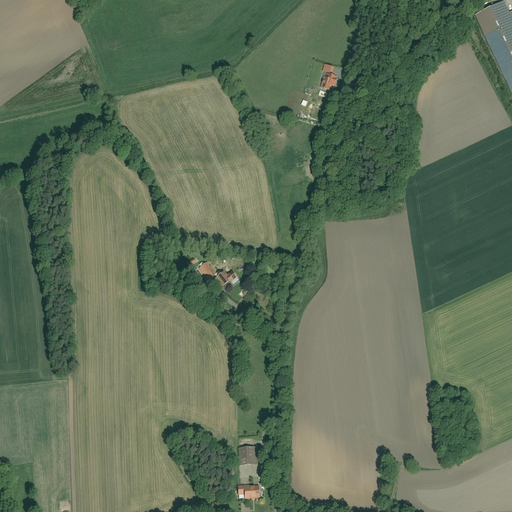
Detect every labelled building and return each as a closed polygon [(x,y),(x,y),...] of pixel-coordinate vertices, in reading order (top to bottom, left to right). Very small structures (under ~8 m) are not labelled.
[(511,11),(511,13),(504,0),(503,0),(475,14),(511,94),(511,11)] [(322,84),(333,87),(336,78),(325,74),(322,84)] [(208,262),(199,268),(208,281),(217,274),(208,262)] [(224,273),(217,278),(223,286),(228,283),(229,284),(237,277),(232,272),(227,276),(224,273)] [(209,296),(205,299),(210,306),(214,302),(209,296)] [(225,296),(219,303),(232,315),(239,308),(225,296)] [(241,465),(257,465),(257,449),(240,449),(241,465)] [(244,489),(244,500),(260,500),(260,489),(257,489),(257,477),(247,477),(247,489),(244,489)]
